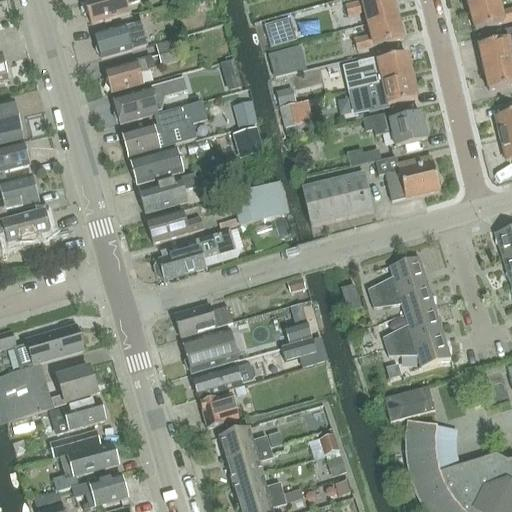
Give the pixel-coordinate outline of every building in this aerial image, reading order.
[(85,6),(84,8),(85,14),(88,16),(91,27),(130,15),(125,0),(94,0),(88,2),(84,3),(85,6)] [(364,14),(367,27),(396,19),(391,0),(379,0),(345,9),(347,18),(364,14)] [(466,0),(469,10),(498,3),(497,0),(466,0)] [(498,3),(469,10),(475,32),(511,22),(511,12),(501,15),(498,3)] [(396,19),(367,27),(370,38),(353,42),(356,53),(402,42),(396,19)] [(140,24),(94,37),(97,48),(96,51),(97,55),(100,57),(101,61),(147,48),(140,24)] [(478,48),(483,70),(511,63),(511,39),(508,40),(508,41),(478,48)] [(156,49),(161,68),(180,63),(175,43),(156,49)] [(406,56),(360,67),(362,78),(379,74),(382,86),(411,79),(406,56)] [(149,60),(104,73),(107,83),(106,89),(109,93),(110,96),(143,87),(139,73),(152,70),(149,60)] [(237,74),(233,63),(220,67),(223,78),(237,74)] [(511,63),(483,70),(488,93),(511,87),(511,63)] [(411,79),(382,86),(365,90),(365,92),(357,94),(354,98),(358,112),(361,114),(416,101),(411,79)] [(184,81),(112,101),(119,126),(158,116),(157,114),(161,113),(165,101),(188,95),(184,81)] [(0,148),(21,143),(12,105),(0,107),(0,148)] [(279,110),(283,130),(304,125),(300,105),(279,110)] [(152,128),(122,136),(129,161),(161,152),(194,142),(191,131),(205,127),(199,106),(154,119),(157,130),(153,131),(152,128)] [(375,138),(390,135),(393,149),(426,141),(420,116),(391,122),(389,115),(362,122),(365,134),(373,132),(375,138)] [(511,115),(494,120),(500,142),(511,139),(511,115)] [(256,130),(233,137),(240,162),(264,156),(256,130)] [(511,139),(500,142),(505,164),(511,162),(511,139)] [(0,176),(29,168),(28,164),(30,161),(28,154),(25,152),(23,147),(0,153),(0,176)] [(130,175),(134,177),(137,188),(183,176),(176,151),(130,164),(131,168),(129,171),(130,175)] [(348,172),(381,165),(379,156),(362,159),(361,155),(345,158),(348,172)] [(395,161),(374,166),(377,179),(384,177),(391,205),(438,194),(436,188),(439,186),(437,180),(434,179),(430,160),(397,168),(395,161)] [(363,175),(300,190),(310,228),(372,213),(363,175)] [(138,193),(145,217),(188,205),(184,194),(197,190),(194,177),(138,193)] [(0,223),(8,222),(6,215),(39,207),(32,179),(0,186),(0,223)] [(231,199),(240,230),(263,223),(254,192),(231,199)] [(147,224),(154,246),(203,232),(200,222),(185,226),(181,213),(147,224)] [(0,251),(37,241),(39,246),(40,246),(39,244),(55,240),(48,222),(45,223),(44,217),(47,216),(47,215),(44,215),(0,226),(0,251)] [(251,230),(256,248),(279,241),(274,223),(251,230)] [(511,230),(495,235),(503,260),(511,257),(511,230)] [(229,234),(196,243),(196,244),(156,255),(164,283),(205,271),(202,262),(235,253),(229,234)] [(511,257),(503,260),(511,285),(511,257)] [(367,293),(370,301),(425,284),(417,260),(389,268),(393,279),(367,293)] [(401,306),(404,317),(432,308),(425,284),(370,301),(373,310),(401,306)] [(341,293),(347,314),(359,310),(353,290),(341,293)] [(175,318),(181,340),(232,325),(228,310),(211,315),(209,308),(175,318)] [(382,341),(385,349),(440,332),(432,308),(404,317),(408,327),(382,341)] [(307,325),(284,332),(288,347),(312,341),(307,325)] [(77,329),(26,344),(28,348),(14,352),(20,373),(34,369),(84,354),(77,329)] [(229,332),(182,346),(186,361),(184,364),(186,372),(190,372),(191,377),(237,363),(229,332)] [(440,332),(385,349),(388,358),(417,357),(421,370),(449,361),(440,332)] [(0,339),(0,354),(16,349),(12,336),(0,339)] [(369,336),(355,341),(360,353),(373,348),(369,336)] [(312,342),(281,351),(285,364),(316,355),(312,342)] [(192,381),(198,402),(241,389),(241,387),(252,384),(255,379),(252,371),(247,367),(236,371),(235,369),(192,381)] [(41,369),(0,380),(0,397),(8,426),(97,399),(89,370),(57,380),(63,398),(51,402),(41,369)] [(383,401),(389,424),(434,413),(428,389),(383,401)] [(252,399),(257,415),(281,409),(276,392),(252,399)] [(200,406),(207,432),(224,428),(223,425),(238,421),(231,397),(200,406)] [(52,416),(58,438),(105,425),(99,403),(52,416)] [(404,441),(404,455),(405,468),(410,483),(415,498),(420,507),(422,511),(511,511),(511,461),(510,461),(506,462),(495,456),(459,467),(458,467),(456,454),(455,448),(457,433),(436,429),(406,423),(404,441)] [(219,439),(226,462),(269,450),(266,440),(252,444),(248,431),(219,439)] [(96,434),(47,449),(51,461),(99,447),(96,434)] [(335,438),(319,442),(324,459),(339,454),(335,438)] [(65,479),(53,483),(57,495),(72,491),(78,489),(75,480),(118,467),(111,445),(59,461),(65,479)] [(226,462),(232,486),(262,477),(259,466),(272,462),(269,450),(226,462)] [(78,489),(72,491),(75,501),(86,497),(88,506),(90,511),(127,501),(120,477),(78,489)] [(232,486),(239,509),(282,497),(279,486),(266,490),(262,477),(232,486)] [(240,511),(272,511),(285,507),(282,497),(239,509),(240,511)]
